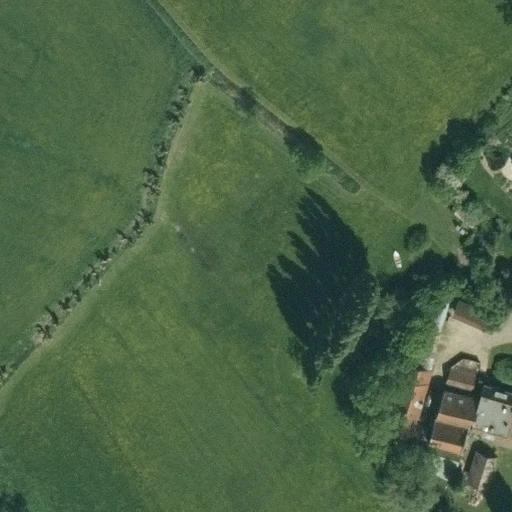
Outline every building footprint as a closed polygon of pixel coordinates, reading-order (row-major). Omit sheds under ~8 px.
[(448,299),(429,293),(407,360),(430,367),(448,299)] [(498,315),(458,298),(449,314),(490,333),(498,315)] [(432,372),(405,365),(387,426),(429,438),(429,440),(460,449),(468,424),(511,437),(511,433),(511,391),(482,383),(478,396),(444,387),(433,427),(417,422),(432,372)] [(476,376),(451,369),(447,383),(472,390),(476,376)] [(458,457),(427,448),(421,468),(453,478),(458,457)] [(487,488),(488,485),(497,487),(503,463),(496,461),(497,456),(475,449),(466,481),(487,488)]
